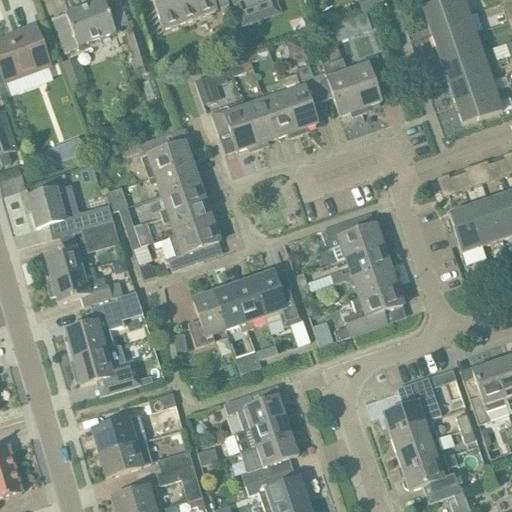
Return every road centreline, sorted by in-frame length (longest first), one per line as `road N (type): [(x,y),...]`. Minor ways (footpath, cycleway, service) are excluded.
road 1 (residential): [(380,511),(333,376),(447,337)]
road 2 (residential): [(133,292),(246,253),(223,188),(282,166)]
road 3 (residential): [(70,511),(0,272)]
road 4 (residential): [(447,337),(392,180)]
road 5 (residential): [(511,139),(392,180)]
road 6 (residential): [(282,166),(379,137),(386,158)]
road 7 (residential): [(282,166),(288,184),(386,158)]
